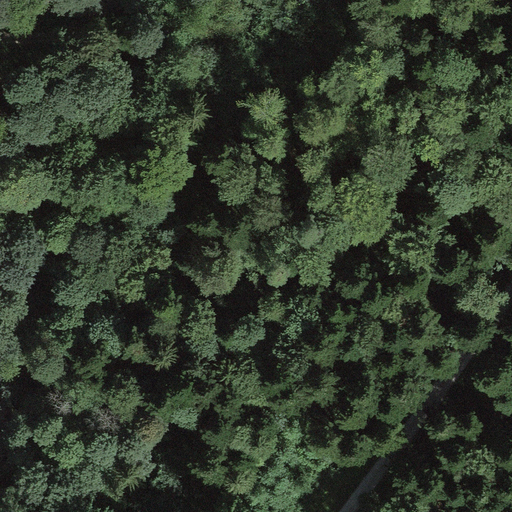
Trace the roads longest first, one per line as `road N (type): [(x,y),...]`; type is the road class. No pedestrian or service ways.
road 1 (track): [(355,511),(511,294)]
road 2 (track): [(0,46),(9,53),(84,29),(110,0)]
